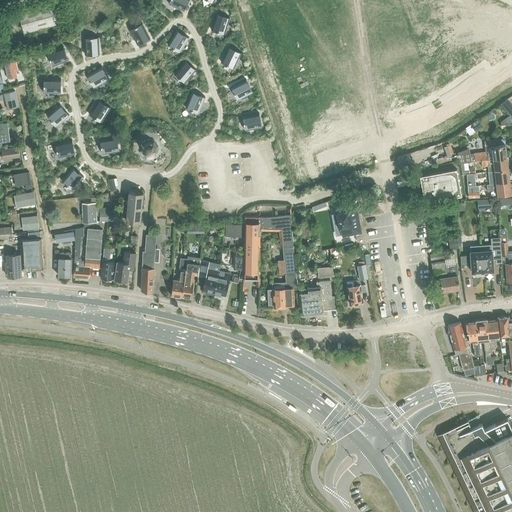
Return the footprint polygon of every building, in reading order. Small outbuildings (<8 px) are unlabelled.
[(169,0),(168,3),(184,11),(188,0),(169,0)] [(19,14),(24,33),(63,22),(57,3),(19,14)] [(216,13),(211,30),(224,34),(230,17),(216,13)] [(142,23),(129,30),(137,45),(150,38),(142,23)] [(177,30),(167,45),(179,52),(189,37),(177,30)] [(99,54),(98,37),(84,38),(85,55),(99,54)] [(63,46),(47,53),(52,66),(68,59),(63,46)] [(228,46),(221,62),(222,61),(227,64),(226,65),(228,66),(228,65),(233,67),(233,68),(241,52),(240,52),(240,53),(235,51),(235,50),(232,48),(232,49),(229,47),(228,46)] [(4,63),(8,79),(18,76),(17,71),(18,70),(16,60),(4,63)] [(185,60),(174,73),(185,83),(196,69),(185,60)] [(102,66),(87,75),(94,87),(109,79),(102,66)] [(43,79),(43,93),(61,93),(61,79),(43,79)] [(246,79),(231,87),(237,100),(253,92),(246,79)] [(19,106),(15,91),(3,94),(7,109),(19,106)] [(192,91),(185,107),(198,113),(205,97),(192,91)] [(98,100),(89,114),(101,122),(110,107),(98,100)] [(60,104),(47,115),(56,126),(69,115),(60,104)] [(259,113),(242,116),(245,130),(262,127),(259,113)] [(500,121),(501,128),(511,126),(511,115),(500,121)] [(477,119),(470,124),(475,131),(482,126),(477,119)] [(10,141),(7,122),(0,123),(0,141),(1,142),(10,141)] [(117,137),(100,140),(102,154),(119,151),(117,137)] [(474,160),(481,159),(507,156),(505,143),(504,138),(499,139),(499,138),(483,140),(485,151),(473,153),(474,160)] [(72,140),(55,143),(58,157),(75,154),(72,140)] [(143,144),(142,151),(146,156),(152,157),(157,152),(158,146),(154,141),(147,140),(143,144)] [(436,159),(437,164),(451,160),(450,157),(454,155),(453,149),(452,149),(451,145),(447,146),(449,155),(436,159)] [(1,149),(3,159),(20,156),(19,146),(1,149)] [(507,156),(481,159),(482,167),(487,166),(488,171),(494,170),(508,168),(507,156)] [(73,167),(62,181),(72,190),(83,177),(73,167)] [(488,171),(489,183),(510,181),(508,168),(488,171)] [(419,176),(424,203),(462,196),(457,169),(419,176)] [(29,171),(13,174),(16,185),(25,184),(26,188),(32,187),(29,171)] [(466,174),(467,186),(475,185),(474,173),(469,174),(466,174)] [(114,179),(108,180),(110,191),(116,190),(114,179)] [(510,181),(489,183),(486,184),(487,190),(496,189),(497,195),(511,194),(510,181)] [(475,185),(467,186),(468,198),(480,197),(479,185),(475,185)] [(13,195),(16,207),(35,203),(33,191),(13,195)] [(126,221),(140,222),(143,193),(129,191),(128,199),(122,199),(121,212),(127,213),(126,221)] [(491,198),(478,199),(478,207),(492,206),(491,198)] [(93,203),(83,203),(83,222),(93,222),(93,224),(96,224),(96,215),(96,208),(96,203),(93,203)] [(465,210),(464,203),(454,204),(454,211),(465,210)] [(99,208),(96,208),(96,215),(99,215),(99,221),(117,221),(117,209),(109,209),(109,207),(99,207),(99,208)] [(352,232),(360,231),(357,209),(338,213),(342,235),(352,234),(352,232)] [(263,217),(263,228),(273,228),(274,225),(282,226),(282,235),(280,236),(281,241),(283,241),(285,259),(286,274),(285,274),(286,282),(283,283),(272,283),(272,289),(267,289),(268,304),(270,304),(274,303),(274,307),(287,306),(294,305),(293,289),(297,288),(295,258),(293,240),(291,214),(281,215),(266,217),(263,217)] [(37,216),(22,218),(23,229),(39,228),(37,216)] [(244,270),(244,279),(251,279),(258,279),(259,227),(263,228),(263,217),(259,217),(259,219),(245,222),(245,227),(245,252),(244,270)] [(226,236),(232,236),(232,238),(236,239),(236,236),(243,236),(243,225),(226,224),(226,236)] [(0,239),(12,239),(12,228),(0,228),(0,239)] [(88,228),(87,239),(85,263),(84,267),(90,267),(90,268),(99,268),(102,230),(88,228)] [(75,229),(75,234),(75,258),(73,276),(87,277),(89,275),(90,268),(90,267),(84,267),(85,263),(79,263),(81,236),(81,229),(75,229)] [(155,253),(156,235),(146,234),(145,251),(143,251),(142,267),(141,291),(154,294),(155,268),(154,268),(155,253)] [(505,234),(500,235),(500,237),(500,242),(501,252),(502,252),(503,262),(502,262),(502,263),(506,263),(507,281),(511,280),(511,250),(507,251),(507,241),(507,236),(505,234)] [(323,238),(324,247),(335,246),(333,236),(323,238)] [(448,237),(450,250),(458,248),(456,236),(448,237)] [(482,250),(480,250),(481,259),(484,259),(484,264),(485,264),(486,270),(494,270),(494,259),(496,259),(497,262),(502,262),(503,262),(502,252),(501,252),(500,242),(500,237),(490,237),(491,244),(482,245),(483,248),(482,248),(482,250)] [(22,268),(43,267),(41,239),(21,240),(22,254),(7,255),(7,262),(5,262),(6,269),(8,269),(8,276),(21,276),(20,261),(22,261),(22,268)] [(480,245),(471,246),(473,272),(486,270),(485,264),(484,264),(484,259),(481,259),(480,250),(482,250),(482,248),(480,248),(480,245)] [(101,278),(112,279),(115,258),(110,258),(111,249),(104,249),(101,278)] [(55,250),(55,260),(59,260),(58,276),(71,276),(72,276),(72,254),(63,254),(63,251),(55,250)] [(337,250),(331,255),(334,259),(340,254),(337,250)] [(136,253),(125,251),(123,262),(117,261),(114,279),(128,281),(130,269),(133,270),(136,253)] [(234,254),(233,270),(244,270),(245,252),(236,252),(236,254),(234,254)] [(444,252),(430,254),(431,257),(431,261),(445,258),(444,255),(444,252)] [(185,270),(182,297),(191,298),(193,282),(191,282),(192,274),(197,275),(200,257),(188,256),(186,270),(185,270)] [(174,279),(172,296),(182,297),(185,270),(186,258),(180,257),(177,279),(174,279)] [(445,259),(431,261),(431,262),(434,274),(440,273),(440,275),(440,277),(442,290),(460,288),(458,275),(457,275),(456,266),(455,266),(454,258),(445,259)] [(203,290),(214,292),(216,284),(219,270),(218,270),(220,263),(210,261),(200,259),(198,276),(205,278),(203,290)] [(365,264),(357,265),(358,271),(359,279),(359,280),(360,280),(367,279),(365,264)] [(318,268),(319,277),(334,276),(332,266),(318,268)] [(216,284),(214,292),(225,295),(227,287),(229,279),(230,273),(225,272),(219,270),(216,284)] [(317,286),(308,287),(308,288),(300,288),(301,293),(299,293),(302,313),(303,316),(324,313),(324,310),(337,309),(336,295),(332,296),(331,280),(316,282),(317,286)] [(354,280),(347,282),(350,304),(352,304),(354,305),(357,304),(358,303),(364,302),(362,291),(366,291),(365,285),(361,285),(355,286),(354,280)] [(511,374),(511,318),(510,319),(510,316),(498,317),(498,318),(500,337),(500,340),(509,339),(511,361),(507,361),(507,365),(505,365),(506,374),(511,374)] [(493,364),(492,349),(492,348),(491,348),(488,319),(488,318),(477,319),(477,320),(479,339),(483,339),(486,355),(487,365),(493,364)] [(494,338),(500,337),(498,318),(488,319),(491,348),(492,348),(492,349),(495,349),(494,338)] [(481,355),(479,339),(477,320),(466,321),(467,331),(469,330),(470,342),(472,341),(474,356),(481,355)] [(448,324),(456,354),(458,354),(459,356),(460,356),(463,370),(474,367),(467,340),(465,340),(461,321),(448,324)] [(441,433),(437,435),(474,511),(511,511),(511,427),(507,418),(484,429),(481,423),(471,428),(468,420),(441,433)]
